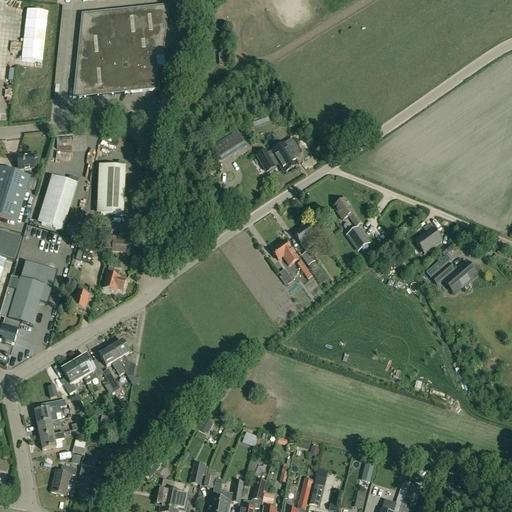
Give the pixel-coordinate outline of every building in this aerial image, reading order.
[(163,57),(169,6),(82,15),(73,99),(159,90),(156,57),(163,57)] [(60,75),(64,18),(42,17),(41,25),(37,24),(33,73),(60,75)] [(99,101),(94,102),(96,112),(92,113),(94,121),(106,119),(104,109),(101,110),(99,101)] [(216,153),(221,160),(244,146),(236,133),(218,144),(217,142),(208,148),(213,156),(216,153)] [(304,152),(312,147),(304,134),(296,139),(304,152)] [(267,157),(264,152),(256,157),(265,173),(277,165),(282,174),(296,165),(291,157),(297,153),(291,142),(285,146),(284,145),(270,154),(271,155),(267,157)] [(17,158),(18,172),(36,170),(35,156),(17,158)] [(97,215),(123,216),(125,168),(99,167),(97,215)] [(0,217),(16,223),(30,179),(0,169),(0,217)] [(63,232),(77,185),(55,179),(41,225),(63,232)] [(354,213),(345,200),(333,208),(342,221),(348,218),(355,228),(361,224),(354,213)] [(415,242),(424,255),(441,243),(429,225),(423,230),(426,234),(415,242)] [(293,237),(300,246),(304,252),(312,246),(318,242),(307,227),(293,237)] [(358,228),(346,237),(358,254),(370,245),(358,228)] [(0,279),(6,261),(15,264),(22,241),(0,234),(0,279)] [(113,238),(105,237),(104,250),(112,251),(112,252),(126,254),(127,241),(122,241),(122,238),(113,237),(113,238)] [(82,263),(90,265),(93,253),(85,250),(87,245),(81,243),(76,260),(82,262),(82,263)] [(289,267),(296,263),(295,262),(297,261),(285,243),(271,252),(278,261),(283,258),(289,267)] [(453,249),(449,244),(440,253),(444,257),(453,249)] [(398,261),(407,249),(403,246),(394,257),(398,261)] [(307,253),(301,257),(308,267),(314,263),(307,253)] [(25,263),(20,280),(11,277),(0,314),(0,318),(5,320),(0,335),(0,342),(2,343),(2,344),(5,345),(5,344),(13,347),(20,324),(32,328),(39,303),(47,306),(57,272),(25,263)] [(317,285),(301,263),(297,266),(313,288),(317,285)] [(439,264),(426,274),(437,287),(442,282),(452,295),(474,277),(465,266),(453,275),(446,267),(444,269),(439,264)] [(114,270),(109,268),(103,290),(116,294),(116,291),(123,293),(126,281),(119,279),(120,279),(112,277),(114,270)] [(285,271),(279,274),(281,277),(280,279),(286,287),(293,282),(285,271)] [(79,286),(77,293),(84,295),(86,289),(79,286)] [(77,293),(76,293),(72,308),(85,312),(89,297),(84,295),(77,293)] [(122,359),(129,355),(122,343),(110,349),(121,367),(125,364),(122,359)] [(112,365),(116,372),(122,369),(121,367),(110,349),(99,356),(106,368),(112,365)] [(86,357),(74,364),(83,380),(93,374),(97,380),(103,376),(95,362),(90,365),(86,357)] [(72,386),(83,380),(74,364),(62,372),(66,379),(61,382),(69,396),(76,392),(72,386)] [(133,378),(135,366),(129,365),(127,377),(133,378)] [(108,383),(114,394),(120,390),(113,379),(108,383)] [(222,398),(228,391),(222,386),(216,393),(222,398)] [(57,399),(54,388),(48,389),(50,400),(57,399)] [(34,413),(37,426),(51,423),(50,417),(57,415),(56,410),(66,408),(65,401),(47,405),(48,410),(34,413)] [(172,416),(164,425),(161,422),(158,426),(161,429),(156,435),(163,440),(179,421),(172,416)] [(208,438),(214,426),(205,422),(200,434),(208,438)] [(37,426),(39,439),(54,436),(51,423),(37,426)] [(63,434),(54,436),(39,439),(42,452),(56,449),(55,442),(64,440),(63,434)] [(257,438),(246,434),(244,438),(255,443),(257,438)] [(317,441),(315,451),(322,453),(324,443),(317,441)] [(86,450),(74,448),(72,454),(84,457),(86,450)] [(96,459),(97,450),(88,448),(87,457),(96,459)] [(140,476),(147,482),(160,466),(153,460),(140,476)] [(283,465),(279,483),(286,484),(289,471),(288,471),(290,461),(287,460),(286,466),(283,465)] [(362,482),(370,484),(375,462),(367,460),(362,482)] [(190,484),(200,486),(204,467),(194,465),(191,478),(190,484)] [(65,497),(70,476),(75,477),(76,471),(62,467),(61,473),(55,472),(50,493),(65,497)] [(95,486),(102,488),(104,476),(97,475),(98,472),(81,468),(77,487),(81,488),(79,497),(92,500),(95,486)] [(324,488),(326,480),(328,473),(317,470),(315,477),(316,477),(314,485),(324,488)] [(204,488),(212,489),(214,479),(206,477),(204,488)] [(261,503),(266,483),(256,480),(251,501),(261,503)] [(159,511),(169,511),(173,492),(175,483),(162,481),(161,490),(159,489),(156,507),(160,507),(159,511)] [(214,490),(221,491),(222,483),(222,482),(216,481),(214,490)] [(235,483),(233,495),(231,503),(239,504),(243,484),(235,483)] [(305,511),(310,490),(302,488),(297,510),(305,511)] [(402,504),(407,490),(401,488),(396,502),(402,504)] [(313,489),(309,506),(319,509),(323,491),(313,489)] [(182,494),(173,492),(169,511),(177,511),(178,511),(182,511),(184,511),(187,497),(181,496),(182,494)] [(220,493),(220,496),(218,505),(217,511),(228,511),(230,503),(226,502),(227,494),(220,493)] [(210,500),(209,500),(207,511),(217,511),(218,505),(220,496),(211,494),(210,500)] [(261,506),(266,507),(266,504),(273,506),(275,497),(264,494),(261,506)] [(356,502),(363,503),(365,495),(358,494),(356,502)]
